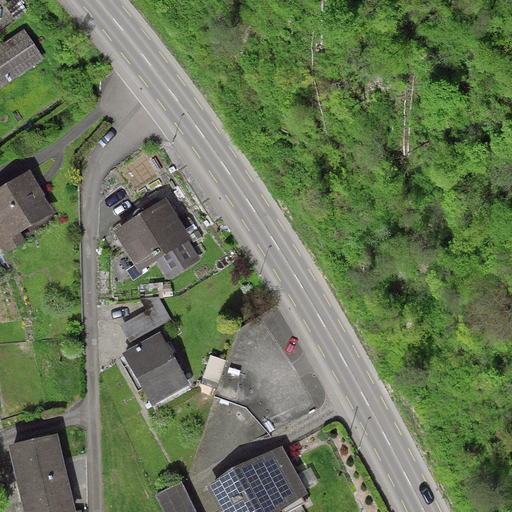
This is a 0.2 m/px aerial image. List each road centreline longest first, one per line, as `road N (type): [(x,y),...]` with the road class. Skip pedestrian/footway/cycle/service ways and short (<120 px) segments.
road 1 (secondary): [(422,511),(265,227),(162,83)]
road 2 (residential): [(162,83),(89,174),(95,511)]
